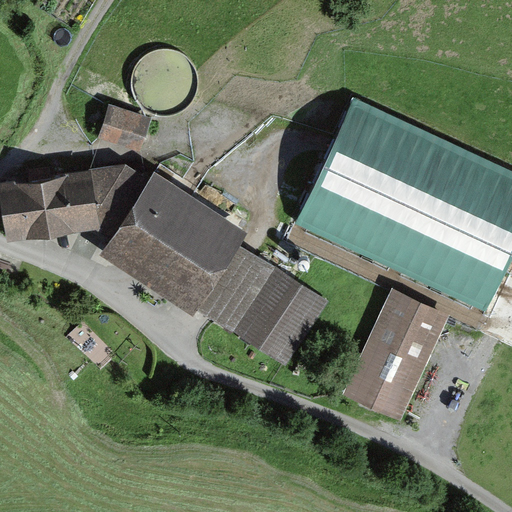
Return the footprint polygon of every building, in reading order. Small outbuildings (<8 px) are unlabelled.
[(176,47),(164,46),(153,50),(144,57),(137,66),(134,78),(136,90),(141,101),(150,109),(161,114),(173,114),(182,112),(192,105),(199,96),(203,84),(201,70),(196,60),(187,52),(176,47)] [(487,306),(511,254),(511,168),(357,94),(298,215),(487,306)] [(155,123),(111,106),(98,141),(142,157),(155,123)] [(115,167),(0,183),(7,231),(82,220),(115,167)] [(245,231),(152,173),(144,185),(115,167),(82,220),(106,235),(96,251),(195,312),(245,231)] [(291,364),(329,303),(244,250),(206,310),(291,364)] [(408,416),(452,315),(394,290),(349,390),(408,416)]
